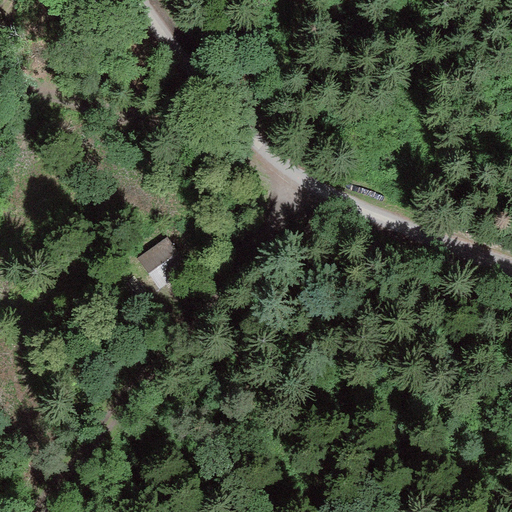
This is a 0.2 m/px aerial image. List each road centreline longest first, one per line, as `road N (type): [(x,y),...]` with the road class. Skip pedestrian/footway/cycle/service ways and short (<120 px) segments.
road 1 (unclassified): [(141,0),(193,70),(302,182),(511,272)]
road 2 (track): [(35,511),(89,448),(194,269),(302,182)]
